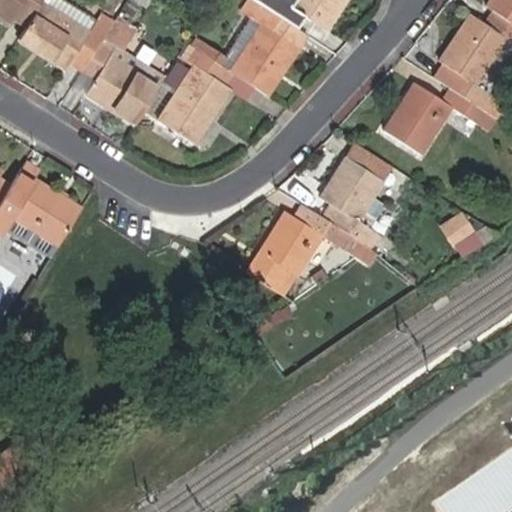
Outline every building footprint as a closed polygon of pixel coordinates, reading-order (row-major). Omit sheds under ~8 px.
[(27,27),(44,0),(0,0),(0,16),(11,24),(15,18),(27,27)] [(71,64),(82,71),(113,23),(102,15),(96,24),(59,0),(44,0),(27,27),(19,39),(67,70),(71,64)] [(234,73),(268,95),(307,35),(297,29),(253,0),(250,0),(243,10),(253,17),(230,53),(200,34),(192,46),(234,73)] [(305,15),(328,30),(346,0),(253,0),(297,29),(305,15)] [(511,0),(489,0),(486,5),(493,10),(485,23),(507,37),(511,40),(511,0)] [(489,93),(477,84),(507,37),(485,23),(471,14),(441,60),(446,64),(465,77),(457,91),(480,106),(500,119),(508,106),(489,93)] [(87,94),(134,125),(159,87),(110,57),(117,46),(122,50),(134,30),(116,18),(113,23),(82,71),(95,80),(87,94)] [(511,40),(507,37),(477,84),(489,93),(511,56),(511,40)] [(230,91),(225,87),(234,73),(192,46),(191,45),(182,58),(193,66),(158,120),(196,144),(230,91)] [(446,64),(437,78),(452,88),(457,91),(465,77),(446,64)] [(385,130),(421,154),(452,108),(492,132),(500,119),(480,106),(457,91),(452,88),(443,102),(415,84),(385,130)] [(346,159),(382,181),(392,166),(356,143),(346,159)] [(376,234),(372,232),(390,205),(374,195),(383,181),(382,181),(346,159),(321,198),(333,205),(343,212),(334,225),(369,247),(376,234)] [(32,185),(35,180),(40,172),(26,163),(18,176),(32,185)] [(0,204),(13,184),(0,175),(3,170),(0,168),(0,204)] [(0,236),(4,228),(12,215),(59,245),(82,208),(35,180),(32,185),(18,176),(13,184),(0,204),(0,236)] [(314,212),(303,205),(295,218),(307,226),(314,212)] [(334,225),(343,212),(333,205),(325,219),(334,225)] [(253,276),(283,295),(322,236),(355,257),(367,249),(369,247),(334,225),(325,219),(314,212),(307,226),(295,218),(286,212),(262,248),(266,254),(253,276)] [(51,257),(59,245),(12,215),(4,228),(51,257)] [(262,248),(247,271),(253,276),(266,254),(262,248)] [(0,491),(34,468),(19,444),(0,456),(0,491)] [(511,511),(511,457),(440,507),(442,511),(511,511)]
